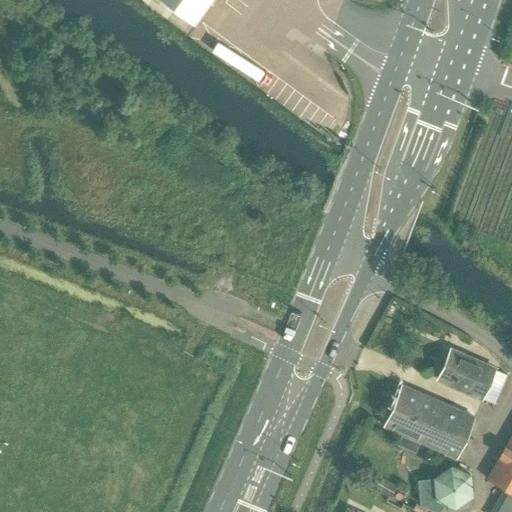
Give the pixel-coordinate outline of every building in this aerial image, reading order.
[(165,0),(196,22),(212,0),(165,0)] [(438,380),(481,399),(495,368),(451,349),(438,380)] [(400,444),(415,451),(418,442),(457,459),(475,417),(403,385),(385,425),(404,435),(400,444)] [(511,511),(511,433),(487,478),(504,488),(490,511),(511,511)] [(440,511),(444,504),(456,509),(474,496),(471,474),(451,465),(432,477),(418,479),(421,503),(440,511)] [(417,511),(390,497),(381,511),(417,511)]
